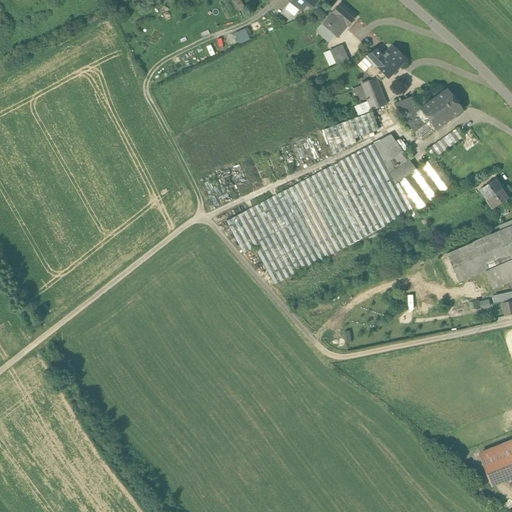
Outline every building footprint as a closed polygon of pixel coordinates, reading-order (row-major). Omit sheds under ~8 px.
[(287,0),(288,1),(287,2),(289,3),(282,12),(291,19),(298,10),(299,12),(305,5),(307,6),(308,5),(310,6),(315,0),(287,0)] [(353,19),(337,6),(331,13),(346,26),(347,27),(353,19)] [(346,26),(331,13),(322,24),(328,30),(335,35),(336,37),(346,26)] [(328,30),(322,36),(329,42),(335,35),(328,30)] [(343,42),(334,46),(340,63),(350,59),(343,42)] [(381,57),(374,64),(385,75),(387,78),(405,60),(392,46),(381,57)] [(374,49),(366,55),(373,63),(374,64),(381,57),(374,49)] [(373,63),(365,71),(371,78),(374,75),(380,80),(385,75),(374,64),(373,63)] [(376,78),(361,84),(371,110),(386,105),(376,78)] [(421,108),(420,109),(435,129),(461,110),(447,89),(421,108)] [(421,108),(412,96),(393,103),(415,133),(416,132),(421,139),(435,129),(420,109),(421,108)] [(371,112),(323,130),(332,154),(345,149),(344,148),(356,143),(354,138),(378,129),(371,112)] [(452,130),(428,148),(437,161),(461,143),(452,130)] [(254,247),(274,284),(410,212),(420,211),(454,186),(432,157),(416,169),(390,134),(226,221),(243,253),(254,247)] [(470,145),(441,166),(459,190),(488,170),(470,145)] [(495,180),(492,183),(491,183),(481,190),(488,200),(489,199),(502,190),(502,189),(495,180)] [(502,190),(489,199),(495,207),(493,208),(494,209),(509,198),(503,189),(502,189),(502,190)] [(511,219),(499,225),(501,231),(511,226),(511,219)] [(511,226),(501,231),(446,254),(458,282),(495,267),(503,285),(511,281),(511,226)] [(490,299),(481,301),(482,308),(491,305),(490,299)] [(511,301),(502,303),(505,316),(511,314),(511,301)] [(511,440),(503,445),(511,468),(511,440)] [(511,468),(503,445),(480,453),(493,486),(511,478),(511,468)]
